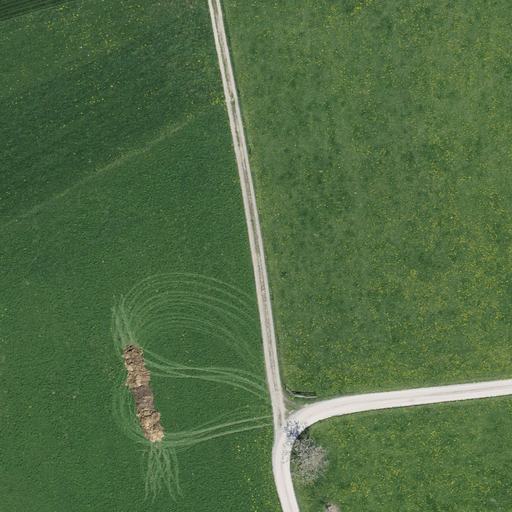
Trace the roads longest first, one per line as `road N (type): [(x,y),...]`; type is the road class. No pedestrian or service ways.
road 1 (track): [(215,0),(284,438)]
road 2 (track): [(511,392),(359,405),(319,414),(284,438)]
